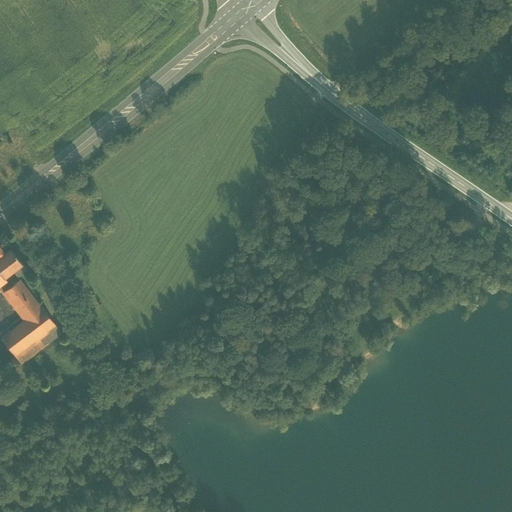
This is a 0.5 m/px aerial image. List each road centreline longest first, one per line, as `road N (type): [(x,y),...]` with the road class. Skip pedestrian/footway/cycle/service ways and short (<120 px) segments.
road 1 (track): [(484,200),(480,217),(499,251),(401,305),(313,399),(267,408),(214,370),(182,372),(153,392),(139,412),(153,455),(189,511)]
road 2 (tertiary): [(247,8),(338,99),(511,219)]
road 3 (secondary): [(0,212),(247,8)]
